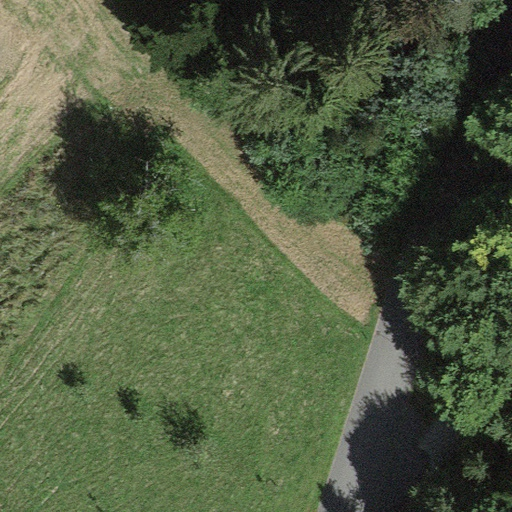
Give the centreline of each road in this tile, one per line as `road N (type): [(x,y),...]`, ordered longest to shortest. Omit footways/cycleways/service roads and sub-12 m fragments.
road 1 (residential): [(358,511),(511,71)]
road 2 (track): [(370,476),(511,405)]
